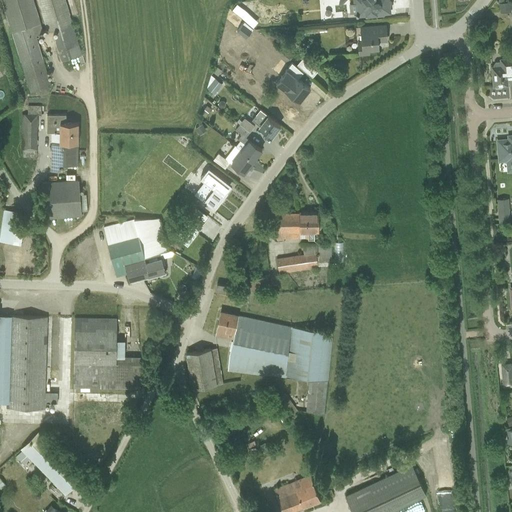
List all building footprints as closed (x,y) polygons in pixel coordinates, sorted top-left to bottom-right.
[(32,0),(0,0),(29,92),(50,86),(35,36),(43,34),(32,0)] [(81,54),(64,0),(37,0),(47,32),(52,31),(61,61),(81,54)] [(356,16),(389,13),(388,6),(389,5),(389,1),(388,0),(387,0),(352,0),(353,4),(348,4),(349,14),(356,13),(356,14),(355,14),(355,15),(355,16),(356,16)] [(499,4),(500,12),(509,10),(508,2),(499,4)] [(385,25),(360,27),(361,41),(357,41),(358,55),(369,53),(368,50),(378,49),(377,42),(387,41),(385,25)] [(262,46),(261,45),(251,57),(264,67),(274,56),(275,56),(279,51),(266,41),(262,46)] [(494,67),(491,67),(493,86),(494,86),(496,87),(500,87),(501,86),(507,85),(506,78),(509,78),(509,79),(511,78),(511,57),(499,59),(499,63),(495,63),(494,65),(494,67)] [(302,59),(297,65),(312,78),(317,71),(302,59)] [(215,79),(207,88),(214,94),(222,84),(215,79)] [(207,105),(200,113),(204,117),(211,108),(207,105)] [(22,117),(21,150),(36,150),(37,115),(41,115),(41,106),(27,106),(27,114),(23,114),(23,117),(22,117)] [(258,126),(271,136),(280,125),(259,109),(251,120),(259,126),(258,126)] [(46,115),(46,132),(51,133),(59,133),(59,123),(65,123),(65,115),(46,115)] [(236,122),(249,132),(254,126),(244,118),(241,121),(238,119),(236,122)] [(239,141),(235,146),(253,160),(261,150),(246,137),(249,132),(236,122),(232,127),(240,134),(237,139),(239,141)] [(51,171),(59,171),(59,165),(78,165),(78,123),(65,123),(59,123),(59,133),(51,133),(51,171)] [(201,124),(194,129),(199,135),(206,131),(201,124)] [(511,172),(511,134),(506,135),(507,138),(495,139),(497,162),(506,162),(506,173),(511,172)] [(243,173),(253,160),(235,146),(234,146),(225,158),(218,153),(213,160),(224,169),(229,162),(230,163),(230,164),(243,173)] [(228,183),(208,167),(199,178),(204,181),(194,194),(214,210),(227,193),(226,192),(231,185),(228,183)] [(78,180),(41,183),(44,218),(81,215),(78,180)] [(142,213),(160,214),(161,181),(143,180),(142,213)] [(508,198),(497,199),(499,218),(509,217),(508,198)] [(185,245),(208,217),(197,208),(174,236),(185,245)] [(3,209),(0,230),(0,241),(12,243),(12,244),(20,246),(23,224),(15,223),(17,211),(3,209)] [(299,213),(275,213),(275,237),(277,237),(277,240),(283,239),(283,238),(307,238),(307,239),(313,239),(313,233),(318,233),(318,212),(299,212),(299,213)] [(134,220),(103,228),(116,276),(127,273),(129,281),(142,278),(138,262),(143,261),(143,258),(168,251),(160,218),(134,220)] [(317,243),(317,245),(318,258),(316,258),(317,265),(331,265),(331,243),(317,243)] [(333,262),(341,262),(341,243),(333,243),(333,262)] [(276,258),(278,274),(317,268),(317,265),(316,258),(318,258),(317,245),(302,247),(303,254),(276,258)] [(138,262),(142,278),(164,272),(162,265),(164,264),(163,259),(170,256),(172,252),(168,251),(143,258),(143,261),(138,262)] [(195,268),(190,277),(197,279),(200,270),(195,268)] [(268,283),(267,275),(247,280),(248,288),(268,283)] [(225,285),(216,284),(215,291),(224,292),(225,285)] [(229,353),(227,371),(285,376),(290,326),(238,315),(220,311),(216,329),(215,335),(232,339),(229,353)] [(0,401),(6,401),(6,408),(44,409),(46,326),(47,316),(0,314),(0,401)] [(74,318),(74,330),(73,387),(139,388),(140,357),(116,356),(116,318),(74,318)] [(333,331),(291,327),(286,376),(309,378),(305,411),(323,413),(333,331)] [(222,384),(216,348),(186,353),(192,389),(222,384)] [(502,388),(511,386),(511,362),(500,363),(502,388)] [(272,385),(267,390),(291,419),(296,415),(294,412),(297,410),(292,404),(295,401),(292,397),(289,400),(284,393),(281,396),(272,385)] [(265,393),(253,400),(263,417),(275,410),(265,393)] [(507,444),(511,443),(511,429),(502,430),(502,435),(506,435),(507,444)] [(21,449),(21,450),(15,456),(23,464),(29,458),(58,487),(65,494),(82,478),(75,470),(38,432),(21,449)] [(271,440),(259,445),(263,457),(275,453),(271,440)] [(246,444),(232,449),(234,456),(248,452),(246,444)] [(411,464),(344,495),(351,511),(387,511),(425,494),(411,464)] [(309,475),(273,489),(282,511),(289,511),(319,500),(309,475)]
